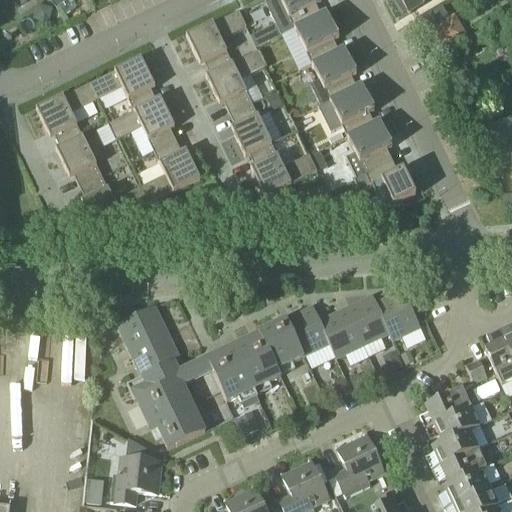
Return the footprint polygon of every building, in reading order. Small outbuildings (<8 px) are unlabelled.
[(65,0),(48,0),(55,9),(67,2),(65,0)] [(282,37),(293,31),(321,18),(315,7),(320,5),(318,0),(266,0),(264,1),(282,37)] [(395,0),(394,1),(402,15),(406,12),(408,16),(433,0),(395,0)] [(416,23),(422,34),(425,32),(447,20),(440,9),(416,23)] [(238,14),(186,40),(196,62),(201,60),(209,77),(234,65),(223,42),(246,30),(238,14)] [(326,16),(321,18),(293,31),(311,68),(338,55),(333,44),(338,41),(326,16)] [(321,109),(329,105),(356,91),(351,80),(356,78),(344,52),(338,55),(311,68),(319,83),(310,87),(321,109)] [(229,118),(254,105),(242,81),(265,70),(257,54),(234,65),(209,77),(205,79),(216,102),(220,100),(229,118)] [(88,87),(96,103),(122,91),(133,115),(155,103),(147,86),(151,84),(140,61),(88,87)] [(59,150),(82,140),(70,116),(96,103),(88,87),(36,112),(47,135),(51,133),(59,150)] [(347,141),(374,128),(368,116),(374,114),(361,89),(356,91),(329,105),(344,135),(347,140),(347,141)] [(155,103),(133,115),(107,127),(115,144),(141,131),(153,155),(175,144),(166,126),(171,124),(160,101),(155,103)] [(254,105),(229,118),(238,136),(233,138),(244,160),(249,158),(248,157),(273,145),(282,141),(269,115),(261,119),(254,105)] [(379,125),(374,128),(347,141),(354,156),(345,161),(356,182),(365,177),(392,164),(386,153),(391,150),(379,125)] [(107,127),(95,133),(103,150),(115,144),(107,127)] [(79,191),(101,180),(82,140),(59,150),(55,152),(66,175),(70,173),(79,191)] [(175,144),(153,155),(164,179),(139,191),(147,207),(199,182),(188,160),(184,162),(175,144)] [(264,200),(317,175),(308,158),(285,170),(273,145),(248,157),(249,158),(257,175),(253,178),(264,200)] [(397,176),(392,164),(365,177),(371,189),(370,189),(383,214),(415,199),(403,173),(397,176)] [(147,207),(139,191),(113,204),(101,180),(79,191),(88,209),(84,211),(95,233),(121,220),(147,207)] [(511,206),(511,196),(502,197),(503,207),(511,206)] [(389,337),(389,338),(392,345),(419,331),(403,298),(397,301),(395,297),(375,307),(389,337)] [(362,350),(389,338),(389,337),(375,307),(372,299),(350,309),(352,313),(345,316),(362,350)] [(116,327),(129,354),(167,336),(154,309),(116,327)] [(305,313),(285,323),(303,360),(329,348),(318,324),(319,324),(314,313),(307,316),(305,313)] [(335,363),(342,360),(362,350),(345,316),(339,319),(338,315),(319,324),(318,324),(329,348),(335,363)] [(277,372),(303,360),(285,323),(258,335),(261,342),(276,373),(277,372)] [(511,330),(511,329),(498,335),(499,337),(511,364),(511,330)] [(511,384),(511,364),(499,337),(498,335),(485,341),(490,351),(484,354),(501,390),(511,384)] [(179,363),(167,336),(129,354),(142,380),(179,363)] [(276,373),(261,342),(246,350),(240,353),(241,356),(237,358),(256,400),(257,399),(253,392),(280,380),(277,372),(276,373)] [(252,393),(256,400),(237,358),(233,360),(231,357),(208,368),(226,405),(252,393)] [(187,379),(180,364),(179,363),(142,380),(126,388),(133,403),(141,399),(179,381),(179,382),(187,379)] [(465,370),(474,387),(486,381),(478,364),(465,370)] [(182,388),(179,382),(179,381),(141,399),(149,415),(157,411),(163,423),(192,409),(182,388)] [(461,392),(426,409),(426,410),(432,407),(440,424),(434,427),(435,427),(471,410),(461,392)] [(192,409),(163,423),(168,433),(171,431),(175,440),(172,442),(175,449),(205,435),(192,409)] [(441,425),(449,442),(467,434),(479,428),(471,410),(435,427),(441,425)] [(433,472),(476,452),(467,434),(449,442),(432,450),(435,456),(425,460),(431,473),(433,472)] [(366,440),(337,454),(345,472),(333,477),(345,501),(371,488),(368,484),(383,477),(366,440)] [(476,452),(433,472),(431,473),(437,486),(447,481),(450,486),(444,489),(444,490),(480,473),(485,471),(476,452)] [(118,461),(116,479),(112,478),(109,505),(136,509),(137,496),(157,498),(161,466),(118,461)] [(326,500),(310,466),(281,480),(290,498),(278,503),(282,511),(313,511),(311,506),(326,500)] [(442,511),(444,511),(445,511),(488,491),(487,488),(480,473),(444,490),(447,495),(439,499),(436,500),(442,511)] [(492,486),(487,488),(488,491),(489,493),(495,490),(500,488),(498,483),(492,486)] [(488,491),(445,511),(444,511),(491,511),(497,509),(489,493),(488,491)] [(262,511),(254,492),(225,506),(227,511),(262,511)] [(88,495),(87,508),(100,510),(101,496),(88,495)]
